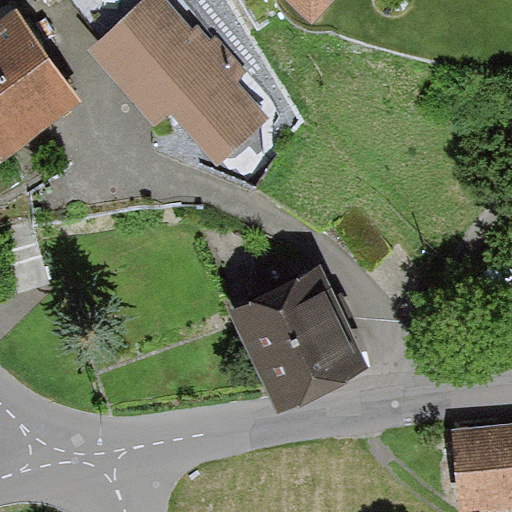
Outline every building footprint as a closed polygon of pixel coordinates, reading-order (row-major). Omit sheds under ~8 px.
[(0,148),(2,150),(85,91),(19,0),(18,0),(0,13),(0,148)] [(194,22),(175,0),(81,0),(105,28),(94,37),(157,111),(172,98),(218,152),(269,109),(241,76),(249,69),(217,30),(212,34),(199,18),(194,22)] [(359,205),(339,221),(372,264),(392,249),(359,205)] [(48,279),(30,215),(0,223),(0,274),(5,291),(48,279)] [(231,296),(279,396),(370,352),(322,253),(231,296)] [(511,511),(511,414),(453,420),(460,501),(481,499),(482,511),(498,510),(497,511),(511,511)]
